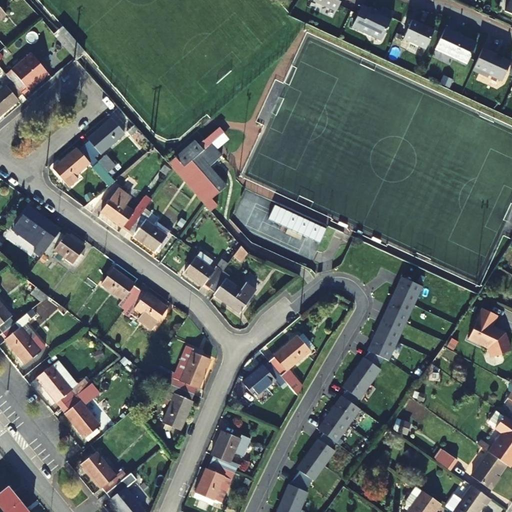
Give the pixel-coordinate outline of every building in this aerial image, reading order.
[(315,0),(336,10),(340,0),(315,0)] [(362,4),(352,25),(381,39),(394,12),(382,7),(380,11),(370,6),(369,8),(362,4)] [(412,18),(403,38),(426,48),(435,29),(412,18)] [(477,40),(446,26),(436,46),(468,61),(477,40)] [(483,47),(472,70),(485,76),(489,75),(500,80),(503,78),(511,61),(503,57),(501,58),(496,56),(497,54),(483,47)] [(0,52),(0,63),(11,55),(5,48),(0,52)] [(13,83),(22,95),(28,90),(29,91),(49,75),(31,54),(6,75),(13,83)] [(22,95),(13,83),(7,88),(5,87),(0,91),(0,116),(18,102),(16,100),(22,95)] [(90,142),(84,146),(94,158),(100,153),(101,154),(124,134),(111,119),(88,140),(90,142)] [(137,131),(133,126),(126,132),(131,137),(137,131)] [(227,138),(218,128),(199,145),(194,139),(167,163),(210,212),(218,205),(212,198),(226,185),(209,165),(220,155),(215,149),(227,138)] [(94,158),(84,146),(78,151),(77,149),(54,169),(66,184),(90,164),(89,163),(94,158)] [(115,166),(105,156),(98,162),(99,163),(107,173),(115,166)] [(128,231),(142,212),(150,201),(144,197),(133,212),(125,206),(130,199),(117,190),(101,213),(128,231)] [(59,232),(60,231),(31,209),(15,231),(39,248),(35,253),(41,257),(45,253),(50,244),(59,232)] [(149,217),(142,212),(128,231),(135,236),(134,237),(154,251),(166,236),(145,222),(149,217)] [(59,232),(50,244),(45,253),(51,257),(56,251),(77,266),(84,258),(79,254),(84,248),(67,235),(66,237),(59,232)] [(247,254),(241,247),(234,257),(240,262),(247,254)] [(203,284),(210,289),(223,271),(216,267),(213,271),(196,258),(185,274),(202,286),(203,284)] [(125,310),(139,290),(132,285),(134,284),(113,269),(103,285),(122,300),(118,306),(125,310)] [(223,271),(210,289),(216,293),(214,296),(239,313),(256,290),(246,283),(241,290),(226,280),(229,276),(223,271)] [(422,286),(401,277),(385,314),(364,358),(364,357),(343,387),(347,390),(342,396),(318,429),(323,433),(319,439),(318,439),(297,469),(300,471),(296,476),(290,485),(289,484),(277,511),(299,511),(308,492),(305,491),(313,480),(314,481),(335,451),(331,448),(336,442),(360,409),(355,405),(359,399),(381,369),(378,367),(384,358),(388,360),(422,286)] [(48,297),(36,287),(31,293),(42,302),(48,297)] [(139,290),(125,310),(131,315),(135,309),(143,315),(139,320),(150,330),(166,308),(146,294),(146,295),(139,290)] [(0,330),(3,333),(15,324),(10,317),(11,316),(0,302),(0,330)] [(496,317),(483,311),(469,339),(489,349),(492,356),(509,350),(504,334),(491,328),(496,317)] [(27,314),(15,324),(3,333),(7,339),(6,340),(25,364),(45,347),(36,336),(31,341),(21,328),(31,320),(27,314)] [(347,326),(342,321),(336,330),(341,334),(347,326)] [(275,358),(269,363),(286,382),(297,395),(301,387),(296,382),(297,381),(292,375),(291,376),(287,371),(310,352),(298,336),(274,357),(275,358)] [(186,350),(171,385),(194,395),(196,388),(198,388),(210,360),(186,350)] [(57,401),(62,407),(74,397),(89,385),(85,379),(77,385),(71,390),(61,378),(68,373),(58,362),(37,379),(56,402),(57,401)] [(286,382),(269,363),(264,367),(263,366),(243,382),(255,397),(275,381),(280,387),(286,382)] [(77,385),(68,373),(61,378),(71,390),(77,385)] [(191,402),(194,395),(171,385),(167,393),(175,396),(172,402),(163,423),(181,430),(193,402),(191,402)] [(175,396),(167,393),(165,399),(172,402),(175,396)] [(74,397),(62,407),(67,413),(66,414),(85,438),(100,426),(81,402),(79,404),(74,397)] [(423,423),(429,408),(410,400),(404,414),(423,423)] [(511,465),(511,418),(506,415),(497,428),(504,433),(490,452),(509,466),(511,467),(511,465)] [(401,419),(398,430),(406,433),(409,421),(401,419)] [(211,463),(234,473),(235,473),(240,459),(237,458),(234,465),(229,463),(239,440),(222,432),(212,456),(213,457),(211,463)] [(479,439),(477,444),(486,449),(489,443),(479,439)] [(461,456),(451,449),(440,463),(450,470),(461,456)] [(492,489),(509,466),(490,452),(473,476),(492,489)] [(107,494),(127,477),(122,471),(115,476),(96,453),(82,465),(101,489),(102,488),(107,494)] [(221,504),(234,473),(211,463),(208,470),(206,469),(196,493),(221,504)] [(127,477),(107,494),(111,499),(110,500),(120,511),(144,511),(125,489),(139,478),(134,472),(127,477)] [(490,499),(472,486),(462,500),(455,495),(446,507),(452,511),(478,511),(484,505),(485,506),(490,499)] [(0,507),(3,511),(6,511),(20,501),(8,487),(0,493),(0,507)] [(441,504),(417,487),(406,501),(406,505),(411,508),(408,511),(433,511),(434,510),(436,511),(441,504)] [(28,511),(20,501),(6,511),(28,511)]
